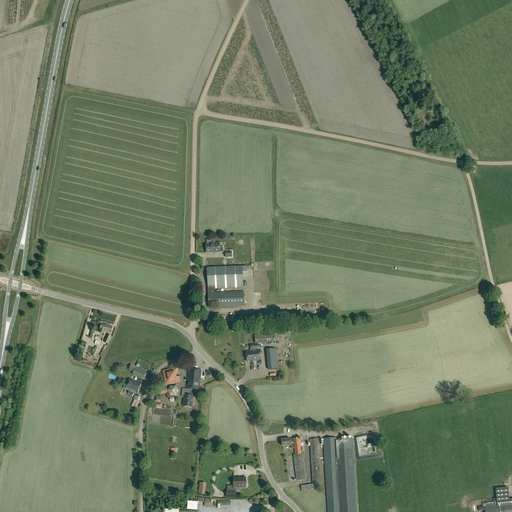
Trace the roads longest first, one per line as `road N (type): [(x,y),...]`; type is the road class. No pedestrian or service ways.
road 1 (track): [(511,162),(440,158),(67,86)]
road 2 (unclassified): [(189,335),(195,119),(246,0)]
road 3 (tertiary): [(27,214),(68,0)]
road 4 (tertiary): [(298,511),(266,471),(247,402),(200,351)]
road 5 (unclassified): [(200,351),(163,365),(147,389),(140,511)]
road 6 (unclassified): [(511,340),(465,162)]
road 7 (tertiary): [(189,335),(171,322),(19,285)]
